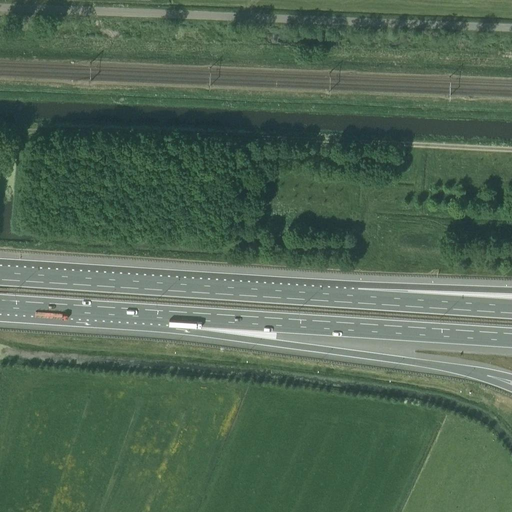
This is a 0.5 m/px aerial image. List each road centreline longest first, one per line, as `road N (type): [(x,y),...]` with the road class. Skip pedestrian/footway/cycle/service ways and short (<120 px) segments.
road 1 (track): [(511,111),(0,90)]
road 2 (unclassified): [(511,26),(0,7)]
road 3 (track): [(511,149),(0,132)]
road 4 (motorway): [(356,299),(0,275)]
road 5 (motorway): [(176,316),(511,338)]
road 6 (motorway): [(176,316),(446,367)]
road 7 (motorway): [(0,305),(176,316)]
road 8 (motorway): [(511,309),(356,299)]
road 9 (motorway): [(511,300),(356,299)]
